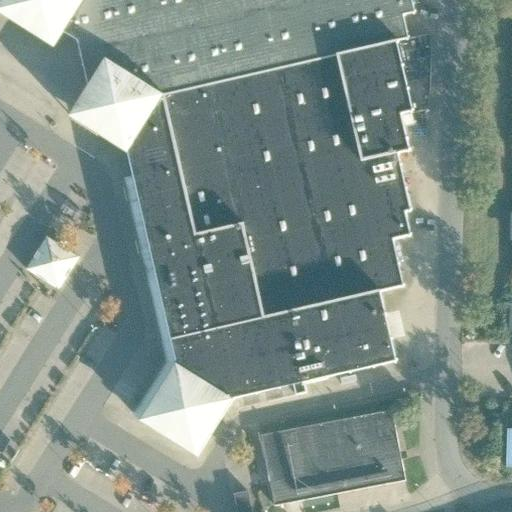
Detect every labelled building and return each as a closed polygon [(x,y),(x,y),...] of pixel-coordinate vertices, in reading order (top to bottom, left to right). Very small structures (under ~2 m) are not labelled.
[(84,0),(0,0),(0,15),(53,48),(63,33),(84,0)] [(67,119),(98,137),(120,109),(400,44),(410,41),(403,16),(415,13),(412,0),(84,0),(63,33),(79,40),(89,85),(67,119)] [(417,121),(400,44),(120,109),(98,137),(134,163),(178,150),(199,244),(246,233),(268,327),(380,297),(406,291),(395,246),(412,242),(405,218),(415,216),(403,163),(416,162),(406,125),(417,121)] [(154,256),(199,244),(178,150),(134,163),(154,256)] [(246,233),(199,244),(154,256),(175,351),(268,327),(246,233)] [(79,258),(47,238),(26,271),(58,291),(79,258)] [(268,327),(175,351),(180,369),(145,425),(208,461),(240,409),(402,369),(380,297),(268,327)] [(393,410),(261,435),(275,507),(407,481),(403,457),(393,410)] [(253,511),(250,492),(235,495),(238,511),(253,511)]
